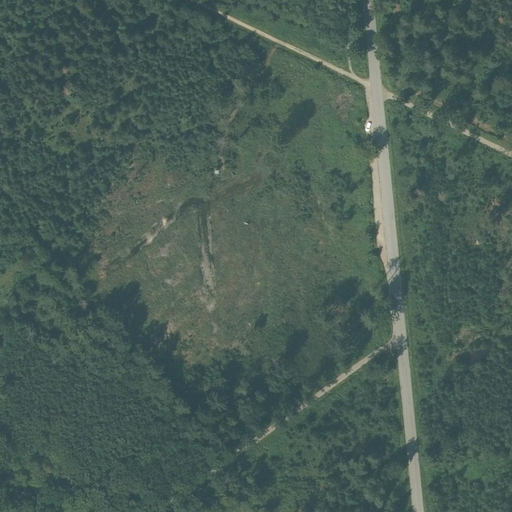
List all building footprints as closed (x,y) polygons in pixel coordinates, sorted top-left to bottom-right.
[(362,371),(356,377),(361,382),(367,377),(362,371)] [(345,386),(329,396),(332,401),(348,391),(345,386)] [(279,447),(290,439),(282,428),(271,436),(279,447)] [(269,439),(257,446),(264,457),(276,450),(269,439)] [(254,448),(247,452),(253,463),(260,459),(254,448)]
